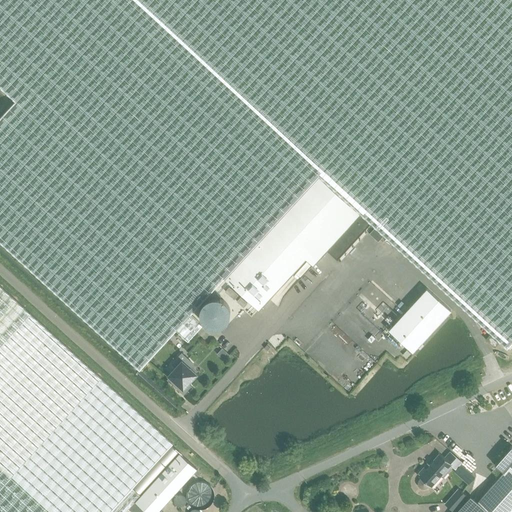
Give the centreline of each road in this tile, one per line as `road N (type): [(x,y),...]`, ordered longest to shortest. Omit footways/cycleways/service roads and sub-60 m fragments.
road 1 (unclassified): [(250,498),(0,270)]
road 2 (unclassified): [(271,487),(511,374)]
